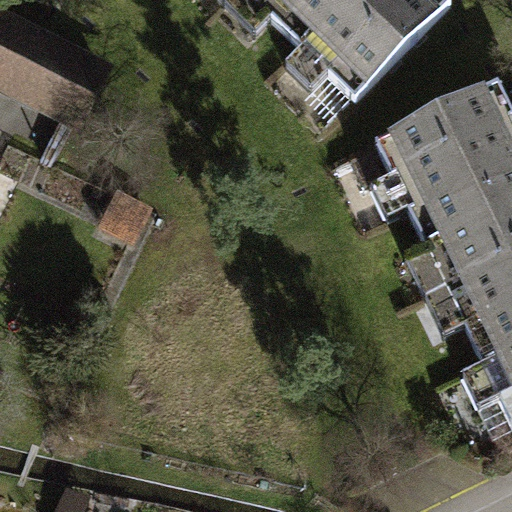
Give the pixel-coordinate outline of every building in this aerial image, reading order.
[(445,42),(401,0),(243,0),(368,120),(445,42)] [(123,78),(0,16),(0,101),(88,146),(123,78)] [(511,159),(490,113),(385,163),(511,427),(511,159)] [(159,217),(119,201),(103,239),(143,255),(159,217)] [(66,489),(55,511),(88,511),(93,502),(66,489)]
